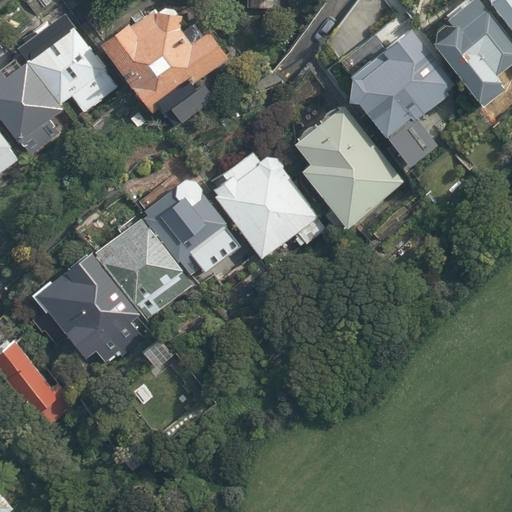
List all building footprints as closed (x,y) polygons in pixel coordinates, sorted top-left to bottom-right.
[(178,0),(151,0),(101,37),(153,108),(191,79),(194,83),(167,103),(184,126),(255,74),(219,25),(205,35),(178,0)] [(495,73),(511,58),(511,38),(481,0),(460,0),(443,13),(447,18),(440,17),(431,23),(429,38),(481,106),(506,87),(495,73)] [(511,0),(488,0),(511,31),(511,0)] [(117,81),(61,12),(16,47),(60,102),(71,94),(82,108),(117,81)] [(455,80),(407,21),(376,43),(378,45),(345,67),(342,93),(352,95),(407,164),(435,142),(416,115),(448,92),(445,88),(455,80)] [(4,74),(0,68),(0,117),(27,152),(58,126),(48,115),(61,106),(22,59),(4,74)] [(404,180),(339,100),(289,136),(306,158),(297,165),(345,225),(404,180)] [(0,167),(16,155),(0,133),(0,167)] [(313,218),(317,215),(288,178),(290,176),(280,164),(281,161),(275,152),(262,151),(257,156),(250,147),(219,169),(223,174),(210,184),(215,190),(212,192),(260,256),(296,229),(306,243),(322,231),(313,218)] [(195,279),(240,243),(223,222),(226,220),(200,188),(200,184),(193,175),(182,174),(158,192),(159,194),(142,207),(145,211),(141,214),(177,261),(179,259),(195,279)] [(177,261),(141,214),(139,213),(91,250),(138,309),(140,308),(148,317),(194,282),(177,261)] [(138,309),(91,250),(89,246),(32,290),(84,357),(94,349),(104,361),(116,351),(120,357),(143,337),(130,319),(140,312),(138,309)] [(68,406),(14,335),(0,346),(0,367),(45,424),(68,406)] [(0,511),(2,511),(13,505),(0,487),(0,511)]
